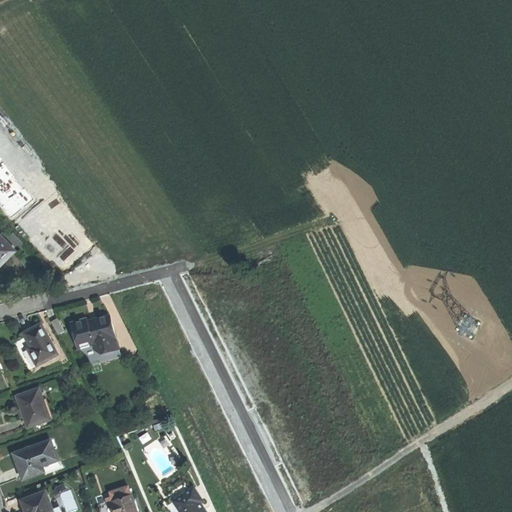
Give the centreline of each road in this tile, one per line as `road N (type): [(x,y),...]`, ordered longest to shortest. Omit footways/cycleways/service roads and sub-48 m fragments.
road 1 (residential): [(171,268),(292,511)]
road 2 (track): [(511,384),(320,506)]
road 3 (residential): [(0,312),(171,268)]
